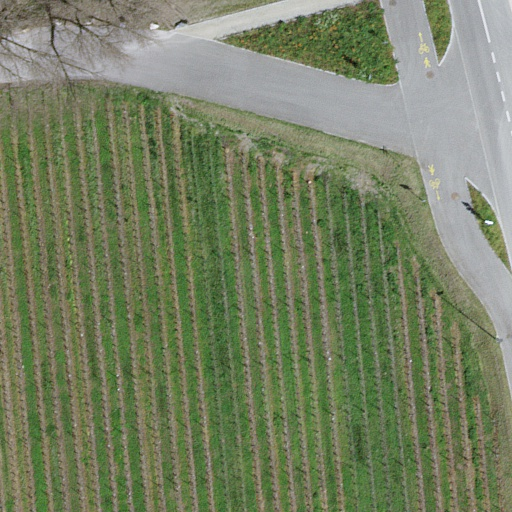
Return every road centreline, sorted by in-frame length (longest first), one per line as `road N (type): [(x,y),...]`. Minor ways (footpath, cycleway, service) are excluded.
road 1 (track): [(491,76),(411,89),(110,50),(0,58)]
road 2 (tertiary): [(511,185),(476,0)]
